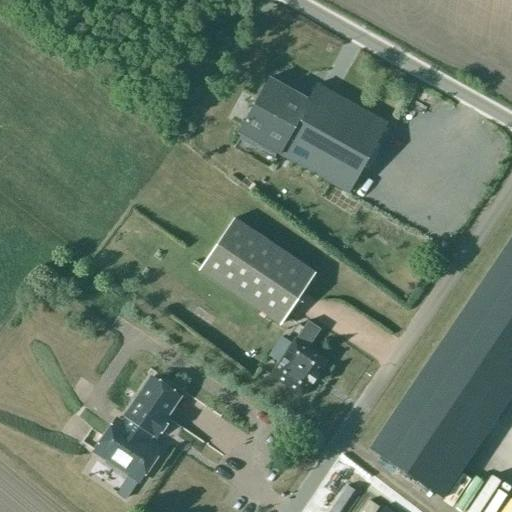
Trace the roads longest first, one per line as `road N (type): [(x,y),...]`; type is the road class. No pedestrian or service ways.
road 1 (unclassified): [(290,511),(511,183)]
road 2 (tertiary): [(511,123),(291,0)]
